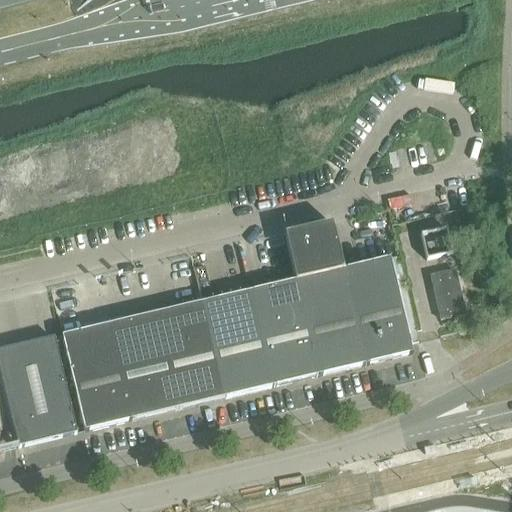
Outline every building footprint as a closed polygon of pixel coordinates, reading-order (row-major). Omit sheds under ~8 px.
[(295,284),(296,284),(319,379),(365,368),(343,272),(332,226),(284,237),(295,284)] [(452,257),(446,232),(421,237),(420,237),(426,264),(428,263),(452,257)] [(343,272),(365,368),(413,357),(390,261),(343,272)] [(454,273),(430,279),(441,323),(465,318),(454,273)] [(295,284),(249,295),(272,390),(319,379),(296,284),(295,284)] [(249,295),(203,306),(225,401),(272,390),(249,295)] [(156,317),(171,380),(124,391),(132,424),(136,423),(225,401),(203,306),(156,317)] [(156,317),(109,328),(124,391),(171,380),(156,317)] [(109,328),(62,339),(84,435),(132,424),(124,391),(109,328)] [(54,341),(0,354),(0,373),(18,450),(77,437),(54,341)] [(0,454),(18,450),(0,373),(0,454)]
